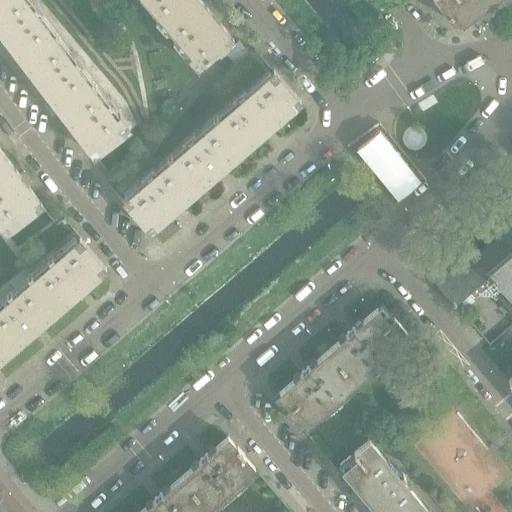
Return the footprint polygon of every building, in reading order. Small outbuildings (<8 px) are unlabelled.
[(53,36),(32,9),(25,0),(0,0),(0,31),(22,61),(53,36)] [(147,0),(163,19),(185,0),(147,0)] [(232,38),(213,16),(199,0),(185,0),(163,19),(193,54),(190,57),(197,65),(218,48),(219,49),(232,38)] [(437,0),(457,25),(490,0),(437,0)] [(90,84),(53,36),(22,61),(59,109),(90,84)] [(248,51),(238,39),(224,51),(235,63),(248,51)] [(299,100),(273,71),(218,118),(244,148),(299,100)] [(115,118),(106,106),(90,84),(59,109),(93,154),(128,127),(119,115),(115,118)] [(244,148),(218,118),(171,159),(197,188),(244,148)] [(40,203),(21,178),(5,158),(0,161),(0,215),(0,222),(5,230),(40,203)] [(149,229),(197,188),(171,159),(124,199),(149,229)] [(511,191),(509,194),(511,197),(511,224),(477,255),(471,248),(434,280),(458,308),(472,296),(467,289),(488,272),(503,289),(497,294),(511,312),(511,191)] [(104,268),(79,238),(32,278),(58,308),(104,268)] [(58,308),(32,278),(0,305),(0,334),(11,348),(58,308)] [(410,337),(406,332),(406,331),(393,316),(388,321),(377,308),(354,327),(354,326),(346,333),(347,333),(328,349),(355,381),(406,338),(407,339),(410,337)] [(0,357),(11,348),(0,334),(0,357)] [(355,381),(328,349),(309,366),(308,366),(301,372),(279,392),(290,405),(285,409),(298,424),(303,420),(306,424),(355,381)] [(255,468),(243,455),(244,454),(237,446),(236,446),(227,436),(207,453),(199,459),(200,460),(180,476),(208,508),(255,468)] [(400,511),(418,498),(373,444),(369,439),(353,452),(357,456),(343,468),(363,494),(362,495),(368,502),(370,501),(378,511),(400,511)] [(203,511),(208,508),(180,476),(161,493),(161,492),(154,498),(154,499),(138,511),(203,511)] [(429,511),(418,498),(400,511),(429,511)]
